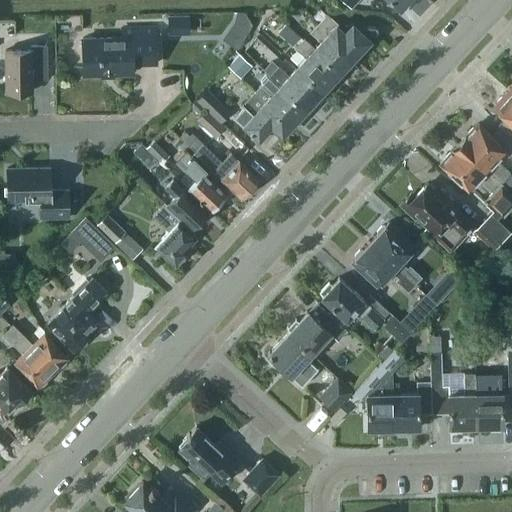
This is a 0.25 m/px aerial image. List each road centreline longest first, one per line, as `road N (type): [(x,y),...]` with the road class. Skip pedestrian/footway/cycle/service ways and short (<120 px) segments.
road 1 (tertiary): [(182,340),(494,0)]
road 2 (tertiary): [(19,511),(182,340)]
road 3 (residential): [(326,474),(347,466),(511,462)]
road 4 (residential): [(326,474),(202,359)]
